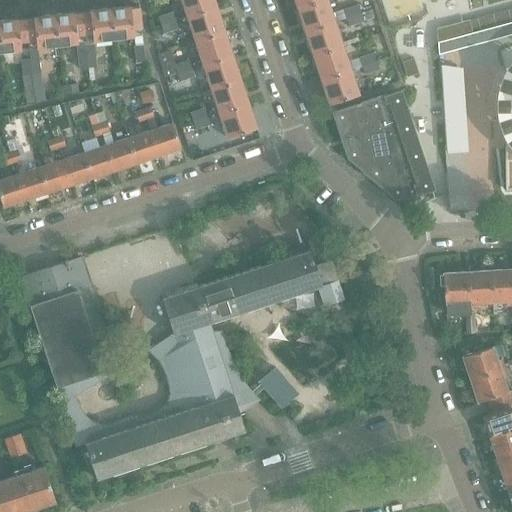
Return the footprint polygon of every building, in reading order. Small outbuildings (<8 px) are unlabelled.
[(181,0),(187,17),(217,7),(214,0),(181,0)] [(294,0),(297,8),(322,0),(294,0)] [(322,0),(297,8),(305,32),(335,23),(327,0),(322,0)] [(121,7),(119,7),(110,9),(113,38),(142,35),(139,6),(130,7),(130,6),(126,7),(126,6),(125,6),(125,7),(121,7)] [(358,6),(343,11),(346,19),(361,14),(358,6)] [(217,7),(187,17),(195,41),(225,32),(217,7)] [(89,11),(90,12),(82,13),(85,41),(113,38),(110,9),(100,10),(100,9),(99,9),(99,10),(95,11),(94,10),(93,10),(89,11)] [(69,13),(69,14),(64,14),(64,13),(63,14),(53,15),(57,44),(85,41),(82,13),(74,14),(74,13),(70,13),(69,13)] [(173,13),(159,18),(161,26),(176,21),(173,13)] [(363,22),(361,14),(346,19),(349,27),(363,22)] [(33,19),(25,20),(29,48),(57,44),(53,15),(44,16),(42,16),(42,17),(38,17),(38,16),(37,17),(33,17),(33,19)] [(8,20),(7,20),(7,21),(0,21),(0,49),(0,51),(29,48),(25,20),(17,21),(17,19),(13,20),(13,19),(12,19),(12,20),(8,21),(8,20)] [(178,29),(176,21),(161,26),(164,34),(178,29)] [(305,32),(313,57),(343,47),(335,23),(305,32)] [(507,23),(499,25),(503,38),(511,36),(507,23)] [(499,25),(492,27),(495,40),(503,38),(499,25)] [(492,27),(484,29),(488,42),(495,40),(492,27)] [(484,29),(476,32),(480,45),(488,42),(484,29)] [(195,41),(203,65),(233,56),(225,32),(195,41)] [(476,32),(469,34),(472,47),(480,45),(476,32)] [(469,34),(461,36),(464,49),(472,47),(469,34)] [(461,36),(453,38),(457,51),(464,49),(461,36)] [(453,38),(445,40),(449,53),(457,51),(453,38)] [(445,40),(438,42),(439,56),(449,53),(445,40)] [(143,47),(135,48),(136,63),(145,62),(143,47)] [(313,57),(321,81),(351,71),(343,47),(313,57)] [(95,52),(86,53),(88,68),(97,67),(95,52)] [(86,53),(78,54),(80,69),(88,68),(86,53)] [(374,54),(359,59),(362,67),(377,62),(374,54)] [(233,56),(203,65),(211,90),(241,80),(233,56)] [(38,59),(30,60),(32,75),(40,74),(38,59)] [(30,60),(21,61),(23,76),(32,75),(30,60)] [(175,66),(177,74),(192,69),(189,61),(175,66)] [(379,70),(377,62),(362,67),(365,75),(379,70)] [(499,98),(501,123),(510,146),(511,148),(511,67),(507,74),(499,98)] [(192,69),(177,74),(180,82),(194,77),(192,69)] [(351,71),(321,81),(329,105),(333,104),(356,96),(356,97),(359,96),(351,71)] [(211,90),(219,114),(249,104),(241,80),(211,90)] [(77,83),(64,85),(66,95),(78,93),(77,83)] [(151,89),(139,93),(143,104),(154,100),(151,89)] [(387,94),(332,113),(341,141),(345,139),(347,144),(343,145),(347,159),(364,173),(367,170),(374,177),(372,180),(395,200),(420,198),(420,197),(420,196),(419,192),(419,190),(431,186),(400,92),(387,96),(387,94)] [(231,137),(230,137),(253,130),(254,130),(257,129),(249,104),(219,114),(227,139),(231,137)] [(151,108),(143,110),(146,120),(154,117),(151,108)] [(205,109),(190,114),(193,122),(207,117),(205,109)] [(143,110),(135,113),(139,122),(146,120),(143,110)] [(8,116),(0,118),(0,120),(2,126),(10,124),(8,116)] [(210,125),(207,117),(193,122),(196,130),(210,125)] [(107,122),(99,125),(102,134),(110,132),(107,122)] [(99,125),(91,127),(95,137),(102,134),(99,125)] [(173,126),(151,133),(159,156),(181,149),(173,126)] [(503,164),(502,190),(511,189),(511,130),(503,135),(503,164)] [(151,133),(129,140),(136,163),(159,156),(151,133)] [(62,137),(55,139),(58,149),(66,146),(62,137)] [(55,139),(47,142),(50,151),(58,149),(55,139)] [(129,140),(106,147),(114,171),(136,163),(129,140)] [(106,147),(84,154),(92,178),(114,171),(106,147)] [(18,151),(11,154),(14,163),(22,161),(18,151)] [(11,154),(3,156),(6,166),(14,163),(11,154)] [(84,154),(62,161),(70,185),(92,178),(84,154)] [(62,161),(40,168),(48,192),(70,185),(62,161)] [(40,168),(17,175),(25,200),(48,192),(40,168)] [(17,175),(0,180),(0,197),(3,207),(25,200),(17,175)] [(106,377),(104,372),(56,387),(75,446),(85,443),(97,479),(245,430),(238,408),(255,396),(248,388),(242,380),(236,371),(232,361),(228,352),(225,342),(223,332),(212,331),(209,323),(322,286),(310,249),(162,298),(173,333),(149,350),(159,360),(163,367),(167,376),(169,384),(170,394),(167,402),(160,408),(152,412),(144,415),(135,415),(126,417),(118,421),(109,424),(100,424),(92,422),(85,416),(80,408),(76,400),(74,396),(106,377)] [(30,306),(56,387),(104,372),(95,344),(110,339),(83,256),(18,278),(27,307),(30,306)] [(511,269),(490,271),(492,302),(506,301),(506,305),(511,304),(511,269)] [(479,303),(492,302),(490,271),(467,273),(470,308),(479,308),(479,303)] [(466,313),(466,323),(475,323),(474,312),(470,313),(470,308),(467,273),(444,274),(444,275),(440,275),(440,286),(444,286),(446,315),(466,313)] [(475,323),(466,323),(467,334),(476,334),(475,323)] [(463,356),(471,379),(500,369),(504,368),(501,359),(497,360),(492,347),(463,356)] [(507,377),(504,368),(500,369),(471,379),(478,402),(488,398),(507,392),(503,378),(507,377)] [(511,391),(507,392),(488,398),(493,414),(511,407),(511,391)] [(493,414),(483,417),(490,436),(511,429),(511,408),(511,407),(493,414)] [(511,429),(490,436),(496,455),(511,450),(511,429)] [(20,434),(5,439),(11,458),(26,453),(20,434)] [(511,450),(496,455),(502,474),(511,471),(511,450)] [(44,467),(6,480),(16,511),(22,511),(55,501),(44,467)] [(511,471),(502,474),(509,493),(511,492),(511,471)] [(16,511),(6,480),(0,481),(0,511),(16,511)]
